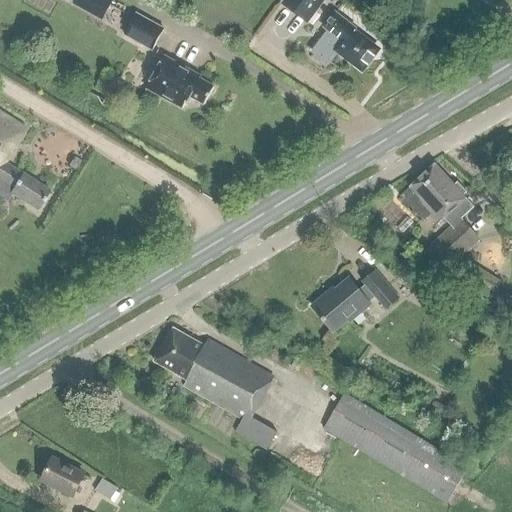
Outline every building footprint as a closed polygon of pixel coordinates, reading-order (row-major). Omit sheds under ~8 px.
[(73,0),(71,4),(90,15),(98,0),(73,0)] [(284,0),(282,3),(308,22),(324,0),(284,0)] [(151,51),(164,29),(136,13),(123,35),(151,51)] [(324,28),(343,42),(337,51),(362,70),(377,50),(364,40),(365,39),(353,30),(354,29),(335,14),(324,28)] [(182,108),(189,96),(204,104),(213,88),(188,74),(189,71),(164,57),(146,89),(182,108)] [(97,86),(115,93),(121,77),(104,71),(97,86)] [(0,198),(6,203),(11,195),(37,211),(49,191),(21,174),(4,163),(25,130),(0,114),(0,198)] [(409,188),(400,197),(401,198),(401,201),(404,204),(407,205),(414,212),(414,211),(423,220),(428,216),(436,225),(443,223),(451,227),(424,252),(443,273),(479,240),(460,219),(458,220),(450,212),(465,198),(434,164),(409,188)] [(454,281),(487,302),(500,281),(466,261),(454,281)] [(398,298),(375,271),(362,282),(365,286),(358,291),(348,279),(333,291),(332,289),(311,306),(333,333),(348,320),(349,322),(370,305),(366,301),(373,295),(385,310),(398,298)] [(448,299),(426,286),(418,301),(439,313),(448,299)] [(186,380),(183,386),(242,419),(235,432),(266,450),(276,431),(251,417),(273,378),(207,341),(204,347),(173,329),(154,362),(186,380)] [(470,471),(343,394),(331,416),(323,429),(446,503),(470,471)] [(443,419),(448,409),(435,402),(430,412),(443,419)] [(73,497),(84,476),(51,460),(40,481),(73,497)] [(116,492),(118,489),(104,481),(96,492),(113,503),(119,494),(116,492)]
